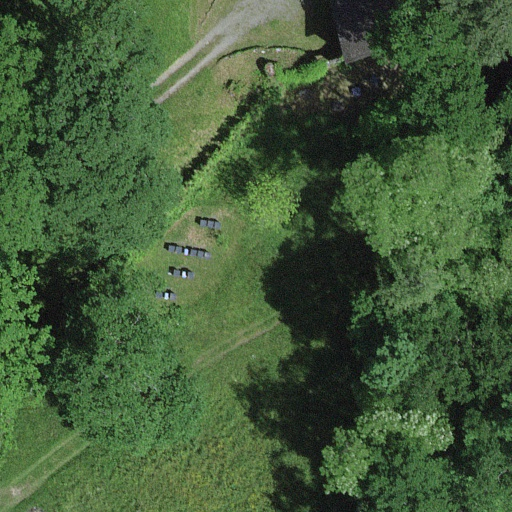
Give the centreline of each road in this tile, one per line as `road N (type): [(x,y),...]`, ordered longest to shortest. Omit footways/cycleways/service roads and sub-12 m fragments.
road 1 (track): [(511,51),(436,200),(399,246),(311,308),(52,430),(18,488),(0,495)]
road 2 (track): [(264,11),(97,137),(0,227)]
